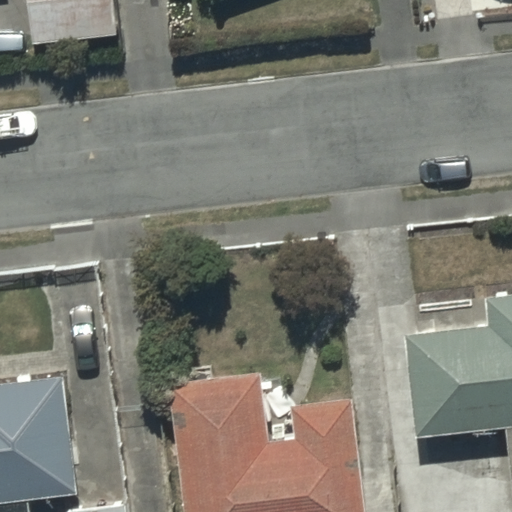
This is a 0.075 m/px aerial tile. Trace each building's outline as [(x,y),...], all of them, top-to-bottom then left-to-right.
[(114,0),(30,0),(32,32),(116,27),(114,0)] [(410,337),(420,442),(510,433),(511,456),(511,298),(489,301),(492,329),(410,337)] [(265,373),(173,384),(188,511),(368,511),(355,400),(294,407),(297,438),(273,441),(265,373)] [(0,511),(35,511),(35,500),(80,494),(67,378),(0,386),(0,511)] [(464,511),(460,468),(398,475),(402,511),(464,511)] [(128,511),(127,497),(71,504),(71,511),(128,511)]
